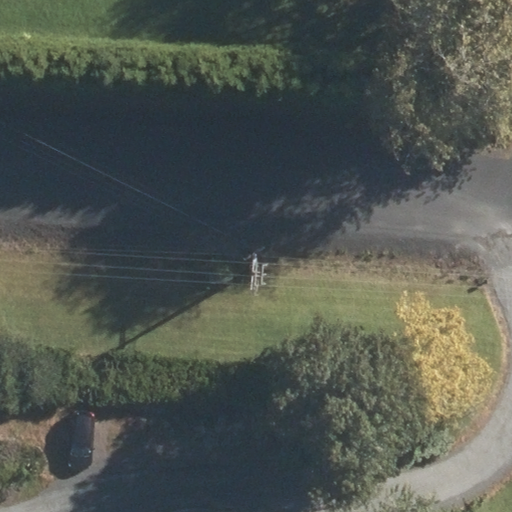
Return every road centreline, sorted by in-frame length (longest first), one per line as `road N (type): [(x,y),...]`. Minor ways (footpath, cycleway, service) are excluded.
road 1 (unclassified): [(511,186),(0,157)]
road 2 (unknown): [(511,411),(406,477),(348,495),(297,497),(166,476),(55,511)]
